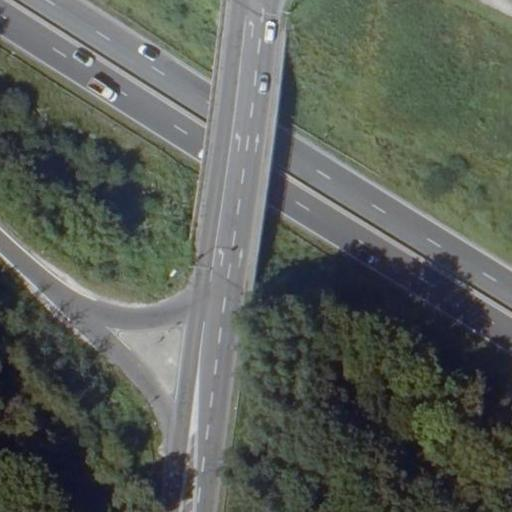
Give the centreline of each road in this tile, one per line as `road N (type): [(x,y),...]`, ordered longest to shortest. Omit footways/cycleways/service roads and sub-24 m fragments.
road 1 (trunk): [(0,17),(511,339)]
road 2 (trunk): [(511,294),(43,0)]
road 3 (primary): [(250,10),(208,306)]
road 4 (primary): [(200,511),(219,349),(208,306)]
road 5 (trunk): [(73,311),(178,442)]
road 6 (primary): [(208,306),(178,442)]
road 7 (trunk): [(73,311),(151,321),(208,306)]
